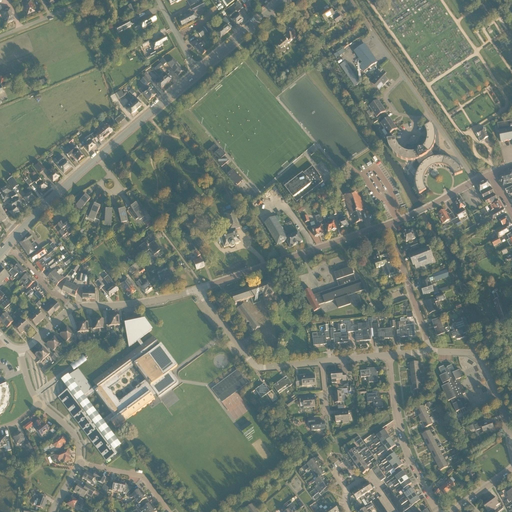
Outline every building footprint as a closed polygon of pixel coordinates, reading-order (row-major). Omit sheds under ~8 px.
[(24,3),(22,3),(22,4),(25,12),(26,12),(27,16),(35,13),(33,8),(34,8),(31,0),(24,3)] [(235,10),(231,14),(240,23),(244,20),(238,13),(243,8),(238,2),(235,5),(237,7),(235,9),(235,10)] [(127,6),(132,16),(136,14),(132,4),(127,6)] [(330,18),(332,21),(333,20),(336,24),(342,20),(336,11),(334,13),(330,8),(329,8),(327,6),(324,9),(325,11),(320,14),(325,22),(330,18)] [(5,20),(7,24),(14,21),(11,13),(12,13),(10,8),(1,12),(5,20)] [(198,19),(194,13),(183,19),(179,21),(182,27),(187,24),(187,25),(198,19)] [(225,27),(222,30),(225,34),(230,30),(227,26),(229,24),(225,18),(222,13),(219,16),(223,21),(221,22),(225,27)] [(240,23),(231,14),(228,17),(236,26),(240,23)] [(147,26),(147,27),(152,24),(151,23),(156,21),(154,16),(150,18),(149,17),(138,23),(139,26),(138,26),(139,28),(135,30),(136,32),(147,26)] [(128,21),(115,28),(118,34),(131,27),(128,21)] [(213,25),(211,22),(204,28),(209,34),(214,31),(210,27),(213,25)] [(225,34),(222,30),(218,33),(215,30),(213,32),(216,35),(217,35),(220,39),(225,34)] [(281,51),(283,53),(286,51),(284,48),(289,43),(293,40),(291,33),(288,33),(289,39),(288,41),(286,39),(285,39),(284,38),(282,40),(283,41),(276,47),(280,51),(281,51)] [(158,47),(158,48),(163,45),(168,42),(165,37),(161,39),(160,38),(150,44),(154,50),(158,47)] [(204,47),(197,38),(190,44),(197,52),(198,51),(202,56),(207,51),(204,48),(204,47)] [(359,66),(361,68),(363,72),(377,63),(365,45),(354,52),(362,63),(359,66)] [(343,50),(333,55),(335,59),(345,53),(343,50)] [(183,72),(180,68),(179,67),(180,67),(173,59),(167,64),(175,73),(175,72),(178,76),(183,72)] [(152,67),(156,72),(162,66),(159,62),(152,67)] [(356,78),(357,78),(345,62),(340,66),(355,87),(360,83),(356,78)] [(162,81),(166,85),(171,81),(167,76),(165,73),(161,76),(164,79),(162,81)] [(376,79),(384,86),(388,81),(380,74),(376,79)] [(9,75),(0,78),(0,81),(1,84),(11,80),(9,75)] [(153,91),(149,87),(149,88),(147,86),(150,84),(144,78),(140,82),(147,89),(142,94),(145,98),(146,97),(149,101),(156,95),(152,92),(153,91)] [(379,91),(384,86),(376,79),(371,84),(379,91)] [(161,90),(166,85),(162,81),(160,83),(157,80),(153,83),(156,86),(157,85),(161,90)] [(39,82),(30,85),(32,91),(41,88),(39,82)] [(114,95),(117,101),(125,97),(120,91),(116,93),(116,94),(114,95)] [(136,103),(133,106),(136,110),(141,106),(138,102),(138,101),(135,98),(133,100),(136,103)] [(373,112),(382,106),(378,101),(369,106),(373,112)] [(136,110),(133,106),(129,109),(126,106),(124,108),(127,111),(128,111),(131,115),(136,110)] [(382,106),(373,112),(377,118),(385,112),(382,106)] [(384,129),(393,124),(389,118),(380,124),(384,129)] [(511,121),(498,124),(501,142),(511,140),(511,121)] [(393,124),(384,129),(388,135),(397,129),(393,124)] [(431,124),(425,128),(426,132),(427,135),(427,137),(421,137),(420,139),(418,143),(416,145),(415,146),(413,146),(412,146),(409,146),(407,145),(404,152),(402,150),(400,148),(398,147),(397,145),(396,142),(395,141),(395,139),(387,140),(389,148),(391,151),(397,157),(401,159),(406,161),(412,162),(412,165),(414,169),(417,171),(416,175),(415,181),(416,186),(417,190),(419,194),(426,190),(424,187),(424,183),(423,181),(424,177),(427,171),(430,169),(432,167),(436,166),(439,165),(443,166),(446,166),(449,168),(452,170),(455,176),(463,173),(459,166),(454,161),(450,159),(444,157),(439,157),(439,154),(439,153),(440,152),(440,149),(439,148),(436,150),(435,149),(433,148),(435,143),(435,138),(435,132),(434,128),(431,124)] [(104,125),(100,129),(107,137),(113,132),(107,125),(105,126),(104,125)] [(107,137),(98,127),(95,130),(96,132),(91,135),(94,140),(97,138),(100,142),(107,137)] [(481,142),(484,140),(488,138),(486,134),(485,132),(484,129),(476,134),(481,142)] [(94,140),(91,135),(90,135),(88,137),(84,140),(86,141),(84,142),(86,145),(84,147),(88,152),(96,146),(91,141),(94,139),(94,140)] [(215,145),(207,152),(221,168),(229,162),(215,145)] [(67,148),(63,152),(68,158),(72,154),(78,161),(83,157),(80,153),(81,153),(75,146),(70,151),(67,148)] [(317,163),(324,157),(321,153),(314,159),(317,163)] [(59,161),(68,170),(71,167),(63,157),(62,158),(59,155),(57,158),(59,161)] [(64,174),(68,170),(59,161),(57,158),(55,159),(57,162),(55,164),(64,174)] [(34,167),(40,173),(45,169),(39,163),(34,167)] [(293,199),(296,203),(323,182),(320,179),(321,178),(313,167),(296,180),(293,177),(283,185),(287,190),(286,191),(293,199)] [(60,177),(52,168),(48,171),(51,175),(48,177),(52,182),(53,183),(60,177)] [(242,181),(234,172),(232,170),(227,175),(229,177),(237,186),(242,181)] [(511,173),(508,174),(502,176),(500,177),(501,183),(502,183),(503,187),(510,185),(510,186),(511,185),(511,173)] [(7,181),(13,190),(18,186),(13,178),(7,181)] [(43,182),(42,182),(39,178),(34,183),(37,186),(36,187),(41,193),(47,187),(43,182)] [(491,187),(488,181),(483,183),(481,184),(477,187),(487,206),(498,200),(491,187)] [(7,185),(0,189),(0,197),(3,203),(10,198),(7,194),(11,192),(7,185)] [(24,198),(28,204),(35,198),(30,191),(25,195),(26,196),(24,198)] [(353,215),(356,224),(363,221),(360,212),(365,211),(358,191),(344,196),(351,216),(353,215)] [(86,197),(86,198),(83,194),(74,203),(76,205),(75,206),(80,210),(82,208),(90,201),(86,197)] [(7,205),(11,210),(8,212),(14,217),(20,211),(17,208),(22,204),(18,198),(7,205)] [(454,201),(459,210),(458,211),(459,212),(456,214),(459,220),(467,216),(463,208),(466,207),(464,203),(463,204),(461,200),(460,200),(459,199),(454,201)] [(496,212),(503,208),(499,201),(492,206),(491,205),(488,207),(490,212),(494,210),(496,212)] [(96,206),(95,206),(91,204),(86,216),(88,218),(88,219),(94,221),(100,208),(96,206)] [(138,219),(139,220),(145,216),(136,205),(132,207),(132,208),(128,211),(136,220),(138,219)] [(506,213),(503,208),(496,212),(496,213),(490,216),(492,220),(506,213)] [(117,218),(118,223),(120,228),(124,227),(123,223),(128,222),(124,210),(118,212),(120,217),(117,218)] [(447,214),(445,210),(438,214),(442,219),(441,220),(443,224),(450,220),(451,222),(456,219),(452,213),(449,215),(448,213),(447,214)] [(110,223),(111,223),(112,211),(107,211),(102,211),(102,222),(105,222),(104,224),(104,225),(110,226),(110,223)] [(222,243),(224,248),(229,246),(231,248),(233,247),(234,245),(234,244),(240,242),(235,230),(239,229),(234,212),(224,216),(229,230),(228,231),(229,233),(220,236),(220,237),(217,238),(219,243),(222,243)] [(330,218),(326,220),(325,217),(323,218),(328,232),(331,231),(332,231),(333,231),(335,231),(335,230),(336,230),(333,222),(335,221),(334,216),(331,215),(330,217),(330,218)] [(339,218),(337,219),(338,222),(340,229),(341,228),(341,229),(343,228),(349,226),(345,216),(342,217),(341,216),(338,217),(339,218)] [(494,231),(498,238),(510,232),(508,229),(511,226),(511,223),(508,216),(500,220),(503,226),(494,231)] [(275,218),(264,224),(277,245),(286,240),(290,248),(302,242),(298,232),(287,237),(275,218)] [(67,222),(63,225),(61,222),(57,225),(61,230),(59,232),(63,237),(66,234),(68,237),(73,233),(70,229),(71,228),(67,222)] [(312,228),(315,237),(324,234),(321,225),(317,226),(317,225),(314,226),(315,227),(312,228)] [(416,239),(412,230),(408,232),(407,232),(403,234),(406,243),(409,242),(410,244),(413,243),(412,240),(416,239)] [(155,241),(152,232),(147,234),(148,237),(141,242),(143,245),(137,249),(141,255),(149,249),(154,255),(160,251),(154,242),(155,241)] [(19,243),(28,256),(29,257),(33,255),(32,254),(35,251),(35,250),(37,249),(36,247),(34,243),(31,245),(30,243),(29,242),(29,241),(28,241),(27,238),(19,243)] [(498,238),(491,242),(494,247),(501,243),(498,238)] [(433,258),(429,249),(409,256),(413,266),(415,265),(417,269),(433,263),(431,259),(433,258)] [(38,258),(39,259),(40,257),(37,253),(30,258),(33,262),(38,258)] [(386,254),(381,256),(381,254),(376,255),(378,262),(375,263),(377,269),(382,267),(383,271),(386,270),(389,278),(397,275),(392,263),(390,264),(386,254)] [(61,257),(53,263),(55,266),(63,260),(61,257)] [(193,261),(196,270),(204,267),(201,258),(193,261)] [(46,265),(42,260),(41,260),(36,264),(42,272),(45,270),(47,268),(46,267),(46,266),(46,265)] [(140,269),(135,263),(132,266),(132,267),(128,270),(132,275),(140,269)] [(25,272),(18,264),(13,269),(21,276),(25,272)] [(334,273),(338,288),(312,295),(310,289),(305,291),(311,312),(321,309),(320,305),(335,301),(337,309),(352,305),(349,295),(365,291),(361,279),(356,281),(354,274),(353,275),(351,268),(334,273)] [(2,269),(0,270),(0,276),(4,281),(6,278),(7,279),(10,277),(2,269)] [(9,272),(14,277),(18,274),(12,269),(9,272)] [(169,272),(168,272),(167,269),(157,272),(160,281),(161,281),(162,285),(171,282),(170,278),(171,278),(169,272)] [(47,278),(52,282),(59,275),(56,273),(58,272),(55,270),(47,278)] [(22,282),(24,284),(31,278),(27,274),(19,281),(21,283),(22,282)] [(59,275),(52,282),(56,286),(64,278),(62,277),(61,278),(59,275)] [(108,276),(104,279),(109,287),(104,291),(109,297),(118,290),(114,285),(115,285),(108,276)] [(31,278),(24,284),(25,286),(24,287),(26,289),(34,282),(31,278)] [(430,285),(428,278),(421,281),(423,287),(421,288),(423,295),(433,292),(431,284),(430,285)] [(119,286),(128,297),(135,291),(132,287),(133,286),(128,279),(119,286)] [(95,283),(100,289),(105,286),(100,280),(95,283)] [(146,281),(142,284),(139,280),(135,283),(139,287),(142,291),(145,294),(147,292),(147,293),(152,289),(149,285),(146,281)] [(62,291),(68,294),(72,285),(69,283),(69,282),(66,281),(62,291)] [(255,331),(259,328),(243,304),(242,305),(240,302),(262,294),(263,298),(273,294),(269,282),(230,295),(232,302),(230,303),(245,325),(244,326),(245,327),(246,326),(250,333),(254,330),(255,331)] [(38,285),(34,290),(36,292),(34,295),(38,299),(40,300),(44,297),(42,295),(45,293),(38,285)] [(72,285),(68,294),(74,297),(79,287),(76,285),(75,286),(72,285)] [(32,291),(30,289),(24,293),(25,294),(23,296),(26,298),(27,297),(29,299),(31,296),(29,294),(32,291)] [(435,296),(437,300),(434,301),(426,303),(430,314),(438,311),(435,303),(446,299),(444,293),(435,296)] [(498,312),(500,318),(502,322),(502,324),(509,321),(509,319),(508,318),(505,309),(501,299),(499,293),(494,295),(496,301),(494,302),(498,312)] [(51,302),(48,305),(54,312),(60,307),(52,299),(50,301),(51,302)] [(8,300),(1,306),(5,310),(11,303),(8,300)] [(54,312),(48,305),(45,307),(44,306),(42,309),(49,317),(54,312)] [(37,311),(33,315),(40,322),(44,318),(37,311)] [(0,321),(3,324),(10,317),(6,313),(0,318),(0,321)] [(40,322),(33,315),(29,319),(35,326),(40,322)] [(14,322),(10,317),(3,324),(7,328),(14,322)] [(400,338),(408,337),(407,328),(406,319),(405,318),(401,319),(400,320),(397,320),(397,323),(399,323),(399,331),(397,331),(397,335),(400,334),(400,338)] [(467,333),(465,327),(468,326),(466,318),(465,318),(461,320),(461,322),(462,322),(460,322),(452,325),(454,329),(453,330),(454,332),(451,333),(452,334),(453,338),(454,338),(456,337),(457,339),(457,340),(460,340),(462,339),(464,338),(463,334),(467,333)] [(18,323),(25,331),(29,327),(22,319),(18,323)] [(433,322),(437,336),(444,333),(439,319),(433,322)] [(140,339),(152,331),(144,320),(128,324),(125,324),(129,347),(137,341),(140,339)] [(347,333),(352,332),(351,325),(351,321),(343,322),(344,324),(345,326),(346,326),(347,333)] [(25,331),(18,323),(14,327),(20,335),(25,331)] [(364,342),(362,324),(358,325),(358,331),(361,331),(362,332),(355,332),(356,342),(364,342)] [(362,324),(364,342),(371,341),(370,331),(364,331),(364,330),(367,330),(366,324),(362,324)] [(386,339),(385,330),(379,330),(379,324),(378,324),(375,325),(374,325),(375,334),(378,334),(378,340),(386,339)] [(329,331),(328,327),(328,325),(324,326),(324,328),(324,331),(325,337),(318,337),(317,334),(312,334),(313,338),(314,344),(319,344),(320,346),(327,345),(327,341),(325,342),(325,339),(329,339),(329,331)] [(407,328),(408,337),(415,337),(414,327),(407,328)] [(64,332),(70,338),(74,335),(68,328),(64,332)] [(342,344),(341,334),(334,334),(334,332),(336,332),(336,330),(334,330),(334,329),(331,329),(331,332),(332,340),(334,340),(335,344),(342,344)] [(392,329),(385,330),(386,339),(393,339),(392,329)] [(70,338),(64,332),(60,335),(66,342),(70,338)] [(348,333),(341,334),(342,344),(349,343),(348,333)] [(55,337),(51,341),(57,348),(61,344),(55,337)] [(92,389),(83,396),(85,399),(94,393),(109,414),(101,420),(105,426),(111,421),(115,428),(155,399),(153,397),(156,395),(158,398),(176,385),(176,384),(177,384),(177,383),(177,382),(176,382),(169,373),(177,367),(161,345),(158,347),(156,345),(158,343),(153,337),(143,344),(140,339),(137,341),(140,346),(93,381),(96,386),(92,389)] [(57,348),(51,341),(47,345),(53,351),(57,348)] [(39,351),(46,358),(50,354),(43,348),(39,351)] [(46,358),(39,351),(35,355),(41,362),(46,358)] [(74,371),(87,361),(83,356),(70,366),(74,371)] [(439,369),(442,376),(440,377),(444,386),(442,387),(448,402),(451,401),(453,405),(456,412),(466,408),(465,406),(467,404),(463,395),(465,394),(459,380),(463,378),(460,370),(454,373),(453,371),(454,370),(452,365),(447,368),(447,369),(445,370),(444,366),(439,369)] [(369,377),(369,383),(378,382),(377,373),(380,373),(379,368),(367,369),(367,371),(361,372),(361,378),(369,377)] [(92,389),(78,370),(68,377),(68,378),(66,379),(73,387),(69,390),(68,390),(59,398),(106,461),(116,454),(109,443),(115,439),(105,426),(101,420),(85,399),(83,396),(92,389)] [(237,370),(211,389),(215,395),(217,397),(221,403),(247,383),(237,370)] [(342,375),(342,372),(331,373),(332,380),(332,383),(337,383),(336,380),(342,379),(343,382),(346,381),(346,375),(342,375)] [(301,377),(302,386),(315,385),(314,376),(301,377)] [(285,381),(283,379),(273,386),(277,393),(287,386),(288,388),(292,385),(287,379),(285,381)] [(8,402),(9,396),(9,397),(8,397),(7,393),(8,393),(8,387),(8,388),(7,388),(5,385),(6,385),(6,384),(0,386),(0,414),(2,413),(1,412),(3,410),(4,410),(7,405),(6,405),(7,402),(8,402)] [(270,392),(264,384),(255,390),(261,399),(267,394),(273,403),(278,399),(272,391),(270,392)] [(334,393),(335,404),(342,403),(342,395),(342,394),(344,394),(348,393),(347,389),(343,389),(338,390),(338,393),(334,393)] [(367,394),(367,403),(373,403),(374,409),(383,408),(382,400),(380,400),(379,392),(372,392),(373,394),(367,394)] [(306,399),(306,396),(299,397),(300,403),(303,402),(304,409),(315,408),(314,398),(306,399)] [(418,416),(426,412),(423,406),(415,410),(418,416)] [(343,421),(343,424),(349,423),(349,417),(348,414),(351,414),(351,410),(344,411),(344,414),(341,414),(338,414),(335,414),(336,422),(343,421)] [(422,422),(430,418),(426,412),(418,416),(422,422)] [(314,423),(314,418),(307,419),(308,426),(311,426),(311,431),(324,430),(324,422),(314,423)] [(433,424),(430,418),(422,422),(425,428),(433,424)] [(37,430),(41,436),(48,430),(44,424),(43,425),(39,421),(34,425),(38,429),(37,430)] [(485,425),(484,421),(477,424),(474,426),(476,431),(482,429),(483,432),(494,428),(492,423),(485,425)] [(243,435),(253,428),(249,422),(239,429),(243,435)] [(375,444),(387,435),(385,432),(386,432),(385,430),(381,433),(380,431),(372,436),(374,439),(377,436),(378,438),(373,442),(375,444)] [(422,435),(425,441),(433,437),(430,431),(422,435)] [(23,443),(24,439),(21,433),(17,432),(14,434),(13,438),(17,444),(20,445),(23,443)] [(382,444),(391,438),(390,437),(389,437),(387,435),(375,444),(376,446),(381,442),(382,444)] [(5,452),(11,451),(9,440),(6,441),(5,437),(0,438),(0,448),(4,447),(5,452)] [(63,437),(59,437),(54,442),(53,445),(56,448),(60,448),(62,446),(62,444),(65,442),(65,440),(63,437)] [(428,447),(436,443),(433,437),(425,441),(428,447)] [(380,451),(393,443),(391,440),(392,440),(391,438),(382,444),(384,446),(379,450),(380,451)] [(393,443),(380,451),(376,454),(377,456),(386,450),(388,452),(396,446),(395,445),(394,445),(393,443)] [(431,453),(439,449),(436,443),(428,447),(431,453)] [(348,454),(352,459),(358,455),(356,452),(359,449),(357,447),(348,454)] [(434,459),(442,455),(439,449),(431,453),(434,459)] [(54,461),(59,459),(61,460),(62,459),(64,463),(70,460),(69,457),(70,456),(68,450),(50,457),(51,461),(54,461)] [(362,460),(365,457),(361,452),(358,455),(352,459),(355,463),(356,464),(362,460)] [(388,461),(390,463),(398,457),(397,456),(396,457),(394,454),(382,463),(383,465),(388,461)] [(437,465),(445,461),(442,455),(434,459),(437,465)] [(366,465),(363,462),(366,459),(365,457),(362,460),(356,464),(360,469),(366,465)] [(399,459),(398,457),(390,463),(391,465),(386,469),(387,471),(400,462),(398,459),(399,459)] [(309,468),(306,470),(308,472),(311,470),(318,464),(314,459),(307,464),(307,465),(309,468)] [(445,461),(437,465),(440,471),(448,467),(445,461)] [(369,462),(366,465),(360,469),(364,475),(370,470),(367,467),(371,464),(370,462),(369,463),(369,462)] [(400,462),(387,471),(389,473),(394,469),(395,471),(403,465),(402,464),(400,462)] [(313,473),(310,475),(312,478),(315,476),(314,475),(322,470),(318,464),(311,470),(312,472),(313,473)] [(314,480),(310,483),(312,485),(315,482),(314,482),(322,476),(325,474),(322,470),(314,475),(315,476),(316,477),(313,480),(314,480)] [(94,479),(98,482),(102,484),(106,478),(101,476),(101,477),(95,473),(93,476),(86,472),(82,478),(91,484),(94,479)] [(398,482),(406,476),(404,474),(405,473),(404,472),(395,478),(397,480),(392,483),(393,485),(398,482)] [(322,476),(314,482),(315,482),(317,485),(317,486),(315,487),(316,489),(319,488),(318,487),(326,482),(326,481),(322,476)] [(401,485),(409,480),(408,478),(408,479),(406,476),(398,482),(393,485),(395,487),(400,484),(401,485)] [(446,478),(443,481),(445,483),(439,490),(437,488),(433,493),(436,496),(440,491),(445,495),(455,484),(450,479),(448,481),(446,478)] [(410,481),(409,480),(401,485),(402,487),(397,491),(399,493),(411,484),(410,481)] [(118,491),(119,482),(114,481),(113,484),(110,483),(109,491),(112,491),(112,490),(118,491)] [(125,483),(119,482),(118,491),(123,492),(123,493),(126,494),(132,488),(125,486),(125,483)] [(316,489),(316,490),(318,492),(319,494),(320,496),(329,489),(328,487),(329,486),(326,482),(318,487),(319,488),(316,489)] [(368,493),(370,497),(368,493),(371,491),(373,494),(375,493),(369,483),(363,487),(368,493)] [(80,495),(83,498),(86,494),(91,497),(95,490),(86,485),(84,488),(78,485),(74,491),(80,495)] [(363,487),(358,490),(362,497),(366,495),(368,498),(370,497),(368,493),(363,487)] [(133,497),(135,500),(143,494),(139,489),(134,493),(132,491),(127,495),(130,498),(131,499),(133,497)] [(399,501),(400,503),(415,493),(413,491),(414,490),(413,489),(403,495),(404,497),(399,501)] [(358,490),(353,494),(357,500),(359,499),(360,498),(362,501),(364,500),(362,497),(358,490)] [(410,502),(418,496),(417,495),(417,496),(415,493),(400,503),(402,505),(409,500),(410,502)] [(36,506),(36,507),(43,509),(45,503),(46,503),(47,500),(45,499),(46,496),(39,494),(36,501),(35,501),(33,505),(36,506)] [(137,509),(142,505),(141,503),(146,498),(143,494),(135,500),(138,504),(136,506),(137,509)] [(418,496),(410,502),(411,504),(403,510),(405,511),(420,501),(418,498),(419,498),(418,496)] [(493,496),(488,500),(495,510),(497,508),(496,507),(499,504),(493,496)] [(77,501),(71,497),(66,504),(74,509),(76,505),(80,507),(84,501),(79,497),(77,501)] [(495,510),(488,500),(482,504),(487,511),(488,511),(491,510),(492,511),(493,511),(495,510)] [(144,511),(147,511),(153,508),(150,503),(144,507),(142,505),(137,509),(139,511),(142,511),(143,511),(144,511)]
